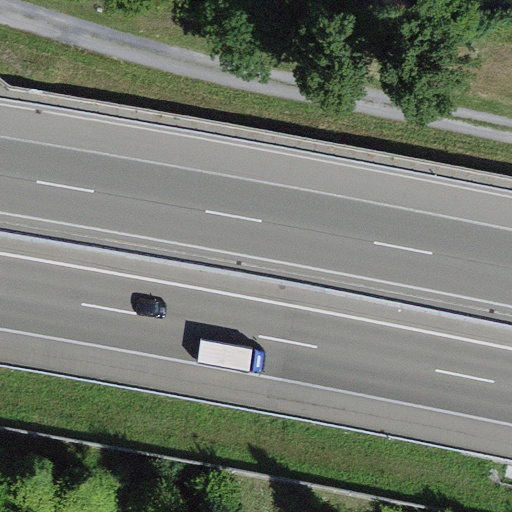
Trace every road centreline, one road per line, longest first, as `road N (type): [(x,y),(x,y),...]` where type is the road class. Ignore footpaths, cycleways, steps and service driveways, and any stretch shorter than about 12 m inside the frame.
road 1 (track): [(0,9),(203,59),(346,111),(511,140)]
road 2 (motorway): [(0,287),(511,382)]
road 3 (motorway): [(511,263),(0,170)]
